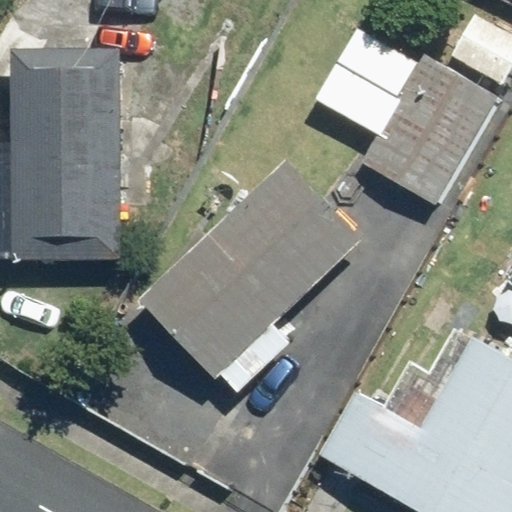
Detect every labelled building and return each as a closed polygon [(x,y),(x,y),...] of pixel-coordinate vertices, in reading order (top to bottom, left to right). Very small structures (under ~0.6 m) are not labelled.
[(511,0),(491,0),(511,9),(511,0)] [(511,37),(478,18),(453,61),(507,93),(511,84),(511,37)] [(110,59),(14,57),(9,258),(104,261),(110,59)] [(438,64),(373,173),(435,209),(500,100),(438,64)] [(298,175),(135,310),(202,390),(365,255),(298,175)] [(393,511),(511,511),(511,376),(453,350),(417,433),(352,404),(319,479),(393,511)]
